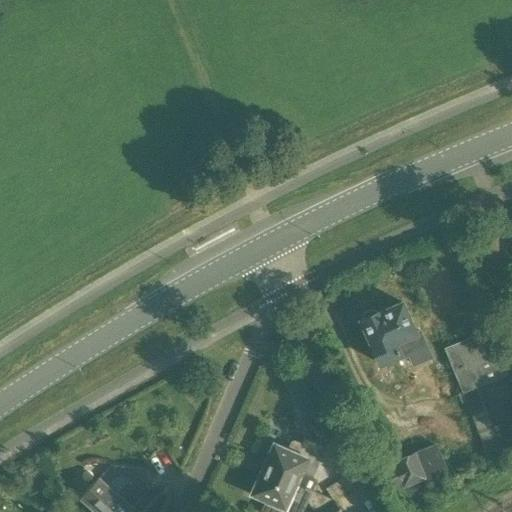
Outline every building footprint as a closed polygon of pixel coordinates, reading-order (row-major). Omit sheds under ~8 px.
[(408,355),(413,365),(431,357),(414,320),(410,322),(401,301),(380,311),(380,310),(377,311),(371,308),(364,312),(361,319),(359,320),(379,364),(399,355),(400,358),(408,355)] [(511,385),(486,322),(441,340),(489,461),(511,451),(511,385)] [(262,469),(311,491),(315,482),(299,475),(306,460),(310,462),(318,444),(303,438),(301,443),(294,440),(291,441),(287,450),(273,444),(262,469)] [(402,488),(406,487),(409,494),(426,486),(425,483),(448,473),(435,442),(391,461),(392,463),(382,467),(392,490),(402,486),(402,488)] [(146,470),(128,468),(127,470),(125,468),(111,467),(99,480),(97,478),(80,498),(96,511),(127,511),(131,508),(123,500),(138,483),(145,483),(146,470)] [(311,491),(262,469),(251,494),(266,500),(260,511),(281,511),(282,511),(281,511),(301,511),(307,501),(311,491)] [(325,489),(332,499),(353,486),(347,477),(346,476),(325,489)] [(311,491),(307,501),(313,511),(311,511),(341,511),(335,501),(311,491)]
